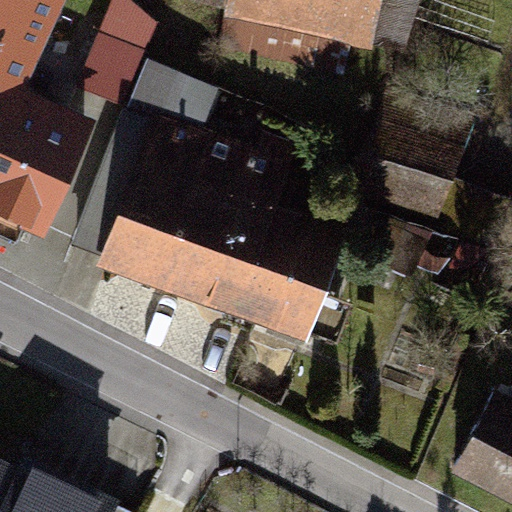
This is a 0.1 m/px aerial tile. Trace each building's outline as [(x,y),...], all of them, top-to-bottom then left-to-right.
[(70,0),(0,0),(0,206),(56,233),(109,117),(33,82),(70,0)] [(118,0),(86,87),(135,105),(170,10),(142,0),(118,0)] [(386,0),(198,0),(236,8),(226,53),(369,83),(386,0)] [(478,112),(385,82),(349,196),(490,241),(506,192),(458,177),(478,112)] [(305,157),(151,106),(97,269),(311,341),(350,224),(289,203),(305,157)] [(511,392),(496,385),(459,466),(511,490),(511,392)] [(21,464),(0,453),(0,511),(117,511),(124,498),(26,452),(21,464)]
